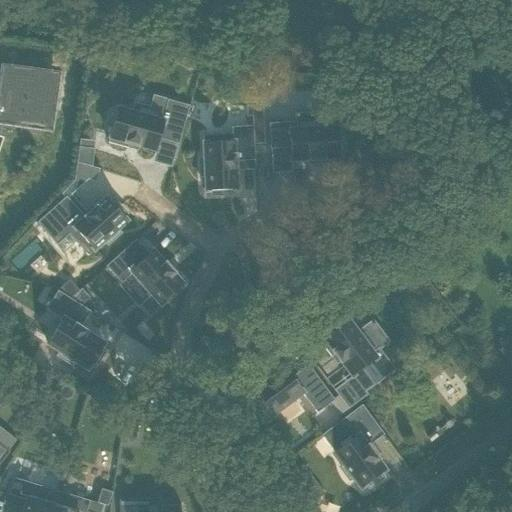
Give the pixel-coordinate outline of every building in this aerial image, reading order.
[(5,68),(0,106),(0,111),(46,118),(51,74),(5,68)] [(117,109),(107,143),(126,148),(128,144),(155,152),(159,139),(178,145),(189,106),(167,100),(166,104),(161,121),(131,113),(117,109)] [(133,108),(131,113),(161,121),(166,104),(152,100),(149,112),(133,108)] [(296,122),(268,124),(270,149),(290,148),(290,161),(319,160),(319,164),(339,163),(337,128),(296,130),(296,122)] [(204,160),(200,160),(201,175),(204,175),(205,192),(212,192),(212,195),(229,194),(229,191),(236,190),(235,173),(234,161),(254,160),(253,133),(252,126),(231,127),(231,134),(202,136),(204,160)] [(171,169),(178,145),(159,139),(155,152),(152,164),(171,169)] [(78,147),(76,163),(91,167),(93,149),(78,147)] [(290,148),(270,149),(271,180),(291,179),(290,161),(290,148)] [(254,160),(234,161),(235,173),(255,172),(254,160)] [(78,164),(74,176),(87,180),(96,182),(99,171),(78,164)] [(74,181),(67,187),(72,193),(87,180),(74,176),(74,181)] [(65,197),(36,223),(56,245),(68,235),(87,256),(104,241),(107,244),(118,233),(116,231),(126,221),(122,216),(125,214),(113,201),(110,203),(106,198),(84,218),(65,197)] [(72,270),(87,256),(68,235),(56,245),(36,223),(32,227),(72,270)] [(135,240),(105,267),(120,284),(131,274),(152,297),(160,306),(186,282),(174,268),(170,272),(152,251),(149,255),(135,240)] [(137,310),(152,297),(131,274),(120,284),(116,287),(137,310)] [(69,281),(57,291),(70,299),(78,291),(69,281)] [(78,291),(70,299),(81,306),(89,298),(81,289),(78,291)] [(57,291),(45,309),(62,320),(46,344),(60,353),(58,356),(71,364),(73,361),(87,370),(90,365),(94,367),(103,352),(100,350),(104,344),(79,329),(90,312),(57,291)] [(347,320),(319,341),(330,357),(334,354),(351,377),(352,377),(354,379),(364,393),(373,385),(374,386),(394,370),(378,348),(371,353),(347,320)] [(11,353),(4,363),(11,369),(20,358),(11,353)] [(285,368),(249,395),(253,400),(250,402),(261,416),(263,414),(267,419),(301,394),(316,413),(325,407),(334,400),(307,365),(291,377),(285,368)] [(338,397),(349,412),(368,398),(364,393),(354,379),(335,393),(338,397)] [(338,397),(334,400),(325,407),(337,423),(350,414),(349,412),(338,397)] [(337,423),(321,435),(343,465),(340,467),(349,480),(352,477),(360,489),(365,485),(368,488),(382,477),(380,474),(385,471),(367,447),(383,435),(361,405),(350,414),(337,423)] [(134,438),(138,414),(126,412),(122,436),(134,438)] [(0,463),(8,453),(0,446),(0,463)] [(49,511),(56,491),(13,478),(8,495),(25,500),(21,511),(49,511)] [(314,481),(305,489),(315,501),(324,494),(314,481)] [(111,493),(101,489),(96,503),(107,506),(111,493)] [(85,511),(89,501),(56,491),(49,511),(85,511)] [(121,504),(121,511),(160,511),(160,506),(160,502),(121,504)]
